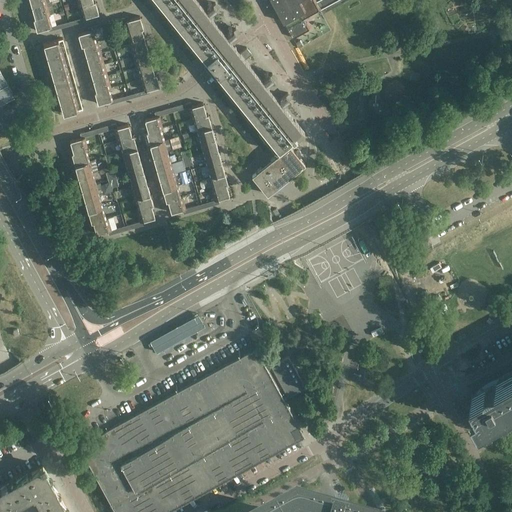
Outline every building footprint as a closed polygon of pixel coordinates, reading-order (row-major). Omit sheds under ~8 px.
[(245,59),(240,52),(237,49),(230,39),(239,32),(235,28),(226,35),(209,14),(218,7),(215,3),(206,10),(197,0),(156,0),(163,7),(162,8),(163,10),(164,9),(167,12),(166,13),(167,15),(168,14),(181,30),(180,31),(182,33),(183,32),(185,35),(184,36),(186,38),(187,37),(199,52),(198,53),(200,55),(201,55),(213,69),(221,80),(220,81),(222,83),(223,82),(236,98),(235,99),(236,101),(238,100),(240,103),(239,104),(240,106),(242,105),(254,120),(253,121),(255,123),(256,122),(258,125),(257,126),(258,127),(259,128),(260,127),(272,142),(271,143),(273,146),(274,145),(278,150),(292,139),(294,141),(304,132),(282,104),(291,97),(288,93),(279,100),(266,85),(275,77),(272,73),(263,81),(246,60),(245,59)] [(272,0),(293,38),(309,29),(304,19),(319,10),(313,0),(272,0)] [(99,13),(95,1),(93,2),(80,6),(84,17),(87,16),(99,13)] [(50,14),(46,3),(32,7),(35,18),(48,15),(50,14)] [(51,27),(48,15),(35,18),(33,19),(37,31),(48,28),(51,27)] [(48,31),(88,20),(87,16),(84,17),(51,27),(48,28),(48,31)] [(89,31),(93,30),(125,20),(129,19),(128,16),(88,27),(89,31)] [(143,28),(140,18),(140,16),(129,19),(125,20),(128,32),(141,29),(143,28)] [(145,40),(141,29),(128,32),(126,33),(130,44),(145,40)] [(83,45),(96,42),(93,30),(89,31),(78,34),(81,46),(83,45)] [(66,50),(63,38),(43,44),(46,55),(66,50)] [(148,52),(145,40),(130,44),(133,56),(148,52)] [(101,53),(98,41),(96,42),(83,45),(86,57),(101,53)] [(251,53),(246,47),(240,52),(245,59),(251,53)] [(69,62),(66,50),(46,55),(50,67),(69,62)] [(151,63),(148,52),(133,56),(136,67),(151,63)] [(104,64),(101,53),(86,57),(89,68),(104,64)] [(73,73),(69,62),(50,67),(53,79),(73,73)] [(155,75),(151,63),(136,67),(140,79),(141,78),(155,75)] [(108,76),(104,64),(89,68),(93,80),(108,76)] [(0,106),(7,102),(15,98),(8,85),(8,86),(0,71),(0,106)] [(76,85),(73,73),(53,79),(56,90),(76,85)] [(160,86),(156,74),(155,75),(141,78),(145,90),(149,89),(160,86)] [(111,87),(108,76),(93,80),(96,91),(109,88),(111,87)] [(79,96),(76,85),(56,90),(60,102),(79,96)] [(112,100),(109,88),(96,91),(94,92),(98,104),(109,101),(112,100)] [(110,104),(150,93),(149,89),(145,90),(112,100),(109,101),(110,104)] [(83,108),(79,96),(60,102),(63,114),(83,108)] [(156,116),(159,115),(188,107),(192,106),(190,102),(154,112),(156,116)] [(206,115),(206,114),(204,105),(203,103),(192,106),(188,107),(192,119),(193,119),(206,115)] [(211,126),(208,114),(206,114),(206,115),(193,119),(196,130),(211,126)] [(159,115),(156,116),(144,120),(148,131),(161,128),(163,128),(159,115)] [(85,137),(113,128),(117,127),(116,123),(80,133),(81,138),(85,137)] [(128,124),(117,127),(113,128),(117,140),(118,140),(132,136),(128,124)] [(215,137),(211,126),(196,130),(200,141),(215,137)] [(164,139),(161,128),(148,131),(146,132),(149,143),(164,139)] [(136,147),(133,136),(132,136),(118,140),(122,151),(136,147)] [(85,137),(81,138),(70,141),(73,153),(86,149),(88,148),(85,137)] [(218,149),(215,137),(200,141),(203,153),(218,149)] [(167,151),(164,139),(149,143),(153,155),(167,151)] [(305,164),(298,156),(300,154),(300,153),(301,153),(300,152),(300,151),(299,151),(298,151),(297,151),(296,152),(289,144),(275,155),(270,160),(286,179),(300,167),(305,164)] [(140,158),(136,147),(122,151),(125,163),(140,158)] [(89,160),(86,149),(73,153),(71,153),(75,164),(89,160)] [(193,164),(191,157),(189,149),(180,151),(185,166),(193,164)] [(221,161),(218,149),(203,153),(206,165),(221,161)] [(171,162),(167,151),(153,155),(156,167),(171,162)] [(143,170),(140,158),(125,163),(128,174),(143,170)] [(93,172),(89,160),(75,164),(78,176),(93,172)] [(286,179),(270,160),(268,161),(256,171),(251,175),(258,183),(258,182),(262,183),(261,186),(267,194),(271,190),(272,191),(283,181),(286,179)] [(225,172),(221,161),(206,165),(210,177),(225,172)] [(174,174),(171,162),(156,167),(159,178),(174,174)] [(110,188),(119,185),(114,170),(106,172),(110,188)] [(147,182),(143,170),(128,174),(132,186),(147,182)] [(96,184),(93,172),(78,176),(81,188),(96,184)] [(228,184),(225,172),(210,177),(213,187),(213,188),(226,184),(228,184)] [(177,186),(174,174),(159,178),(163,190),(177,186)] [(150,194),(147,182),(132,186),(135,198),(150,194)] [(99,195),(96,184),(81,188),(85,199),(99,195)] [(229,196),(226,184),(213,188),(213,187),(211,188),(215,200),(218,199),(229,196)] [(180,197),(177,186),(163,190),(166,201),(168,201),(167,201),(181,197),(180,197)] [(153,205),(150,194),(135,198),(138,209),(151,205),(153,205)] [(103,207),(99,195),(85,199),(88,211),(103,207)] [(186,208),(182,196),(180,197),(181,197),(167,201),(168,201),(171,213),(182,209),(186,208)] [(183,214),(219,203),(218,199),(215,200),(186,208),(182,209),(183,214)] [(112,206),(114,212),(120,210),(118,204),(112,206)] [(155,217),(151,205),(138,209),(136,209),(140,221),(143,220),(155,217)] [(93,222),(106,218),(103,207),(88,211),(91,222),(93,222)] [(111,230),(108,218),(106,218),(93,222),(96,234),(107,231),(111,230)] [(109,235),(145,225),(143,220),(140,221),(111,230),(107,231),(109,235)] [(156,352),(204,326),(201,320),(198,314),(150,341),(153,347),(156,352)] [(380,326),(370,331),(373,338),(383,334),(380,326)] [(277,349),(273,341),(272,340),(267,342),(272,351),(277,349)] [(288,443),(298,438),(304,435),(288,406),(284,398),(287,396),(305,386),(288,355),(270,365),(271,365),(267,367),(256,348),(105,431),(79,445),(111,504),(112,503),(116,511),(163,511),(286,445),(288,443)] [(511,370),(494,379),(495,383),(479,392),(472,396),(478,408),(473,411),(481,425),(482,425),(481,424),(511,406),(511,370)] [(60,496),(43,465),(11,483),(22,502),(32,496),(33,498),(35,497),(40,507),(60,496)] [(22,502),(11,483),(0,488),(0,511),(3,511),(7,510),(7,511),(10,511),(14,510),(12,508),(22,502)] [(68,511),(60,496),(40,507),(42,511),(68,511)]
